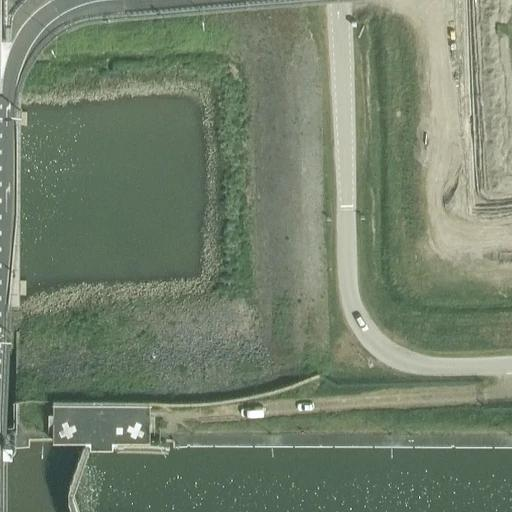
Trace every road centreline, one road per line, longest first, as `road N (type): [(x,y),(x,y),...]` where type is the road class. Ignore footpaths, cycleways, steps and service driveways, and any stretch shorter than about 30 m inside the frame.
road 1 (unclassified): [(346,215),(350,302),(371,341),(403,361),(511,362)]
road 2 (unclassified): [(346,215),(339,0)]
